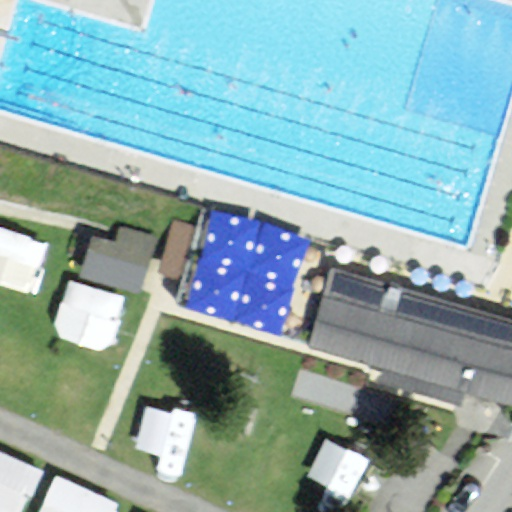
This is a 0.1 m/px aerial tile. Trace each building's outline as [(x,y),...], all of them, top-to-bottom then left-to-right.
[(195,258),(182,300),(277,328),(302,242),(208,214),(195,258)] [(0,273),(31,283),(46,231),(0,217),(0,273)] [(141,283),(153,233),(94,218),(82,268),(141,283)] [(511,397),(511,320),(336,265),(325,300),(312,342),(511,397)] [(70,268),(53,324),(109,342),(127,286),(70,268)] [(0,442),(0,510),(5,511),(20,511),(41,458),(0,442)] [(34,511),(106,511),(116,493),(56,465),(34,511)]
